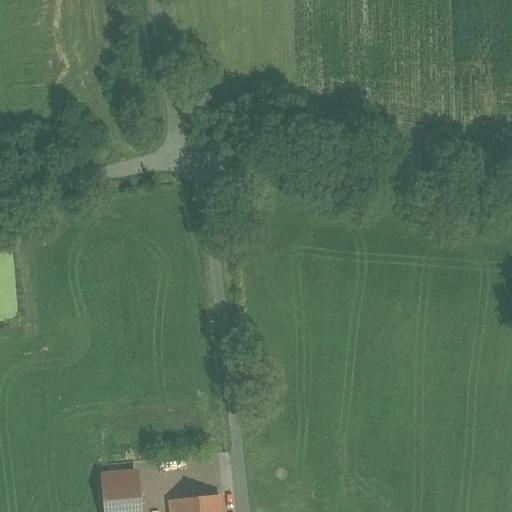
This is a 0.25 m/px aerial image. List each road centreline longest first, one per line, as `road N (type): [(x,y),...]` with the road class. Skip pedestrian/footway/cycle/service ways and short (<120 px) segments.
road 1 (unclassified): [(246,511),(211,206),(184,158)]
road 2 (unclassified): [(511,188),(184,158)]
road 3 (unclassified): [(184,158),(0,188)]
road 4 (unclassified): [(184,158),(151,0)]
